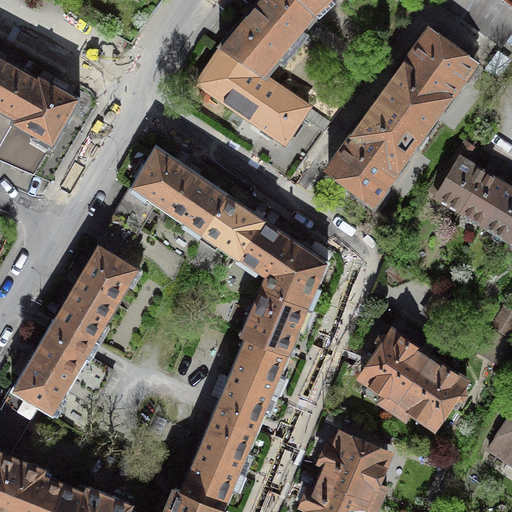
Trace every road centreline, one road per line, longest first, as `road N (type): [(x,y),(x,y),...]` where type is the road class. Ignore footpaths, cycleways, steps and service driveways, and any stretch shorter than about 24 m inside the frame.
road 1 (residential): [(255,511),(357,256),(133,96)]
road 2 (residential): [(133,96),(115,77),(0,12)]
road 3 (residential): [(59,222),(133,96)]
